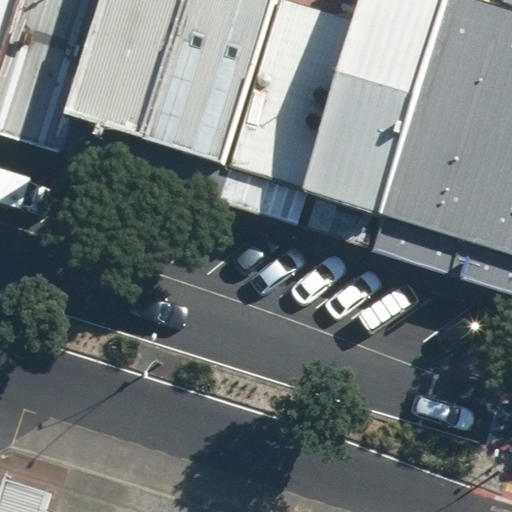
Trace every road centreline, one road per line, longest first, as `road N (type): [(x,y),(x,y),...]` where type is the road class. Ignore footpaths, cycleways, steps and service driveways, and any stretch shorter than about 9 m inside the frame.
road 1 (tertiary): [(0,244),(511,417)]
road 2 (tertiary): [(440,511),(0,371)]
